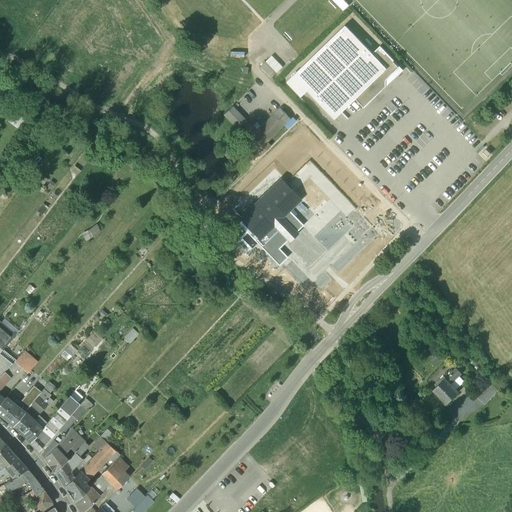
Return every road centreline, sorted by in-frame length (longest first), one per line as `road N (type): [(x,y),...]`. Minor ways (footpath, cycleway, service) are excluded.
road 1 (track): [(0,56),(155,135),(218,247),(331,336),(366,402),(396,511)]
road 2 (unclassified): [(180,511),(362,301),(511,149)]
